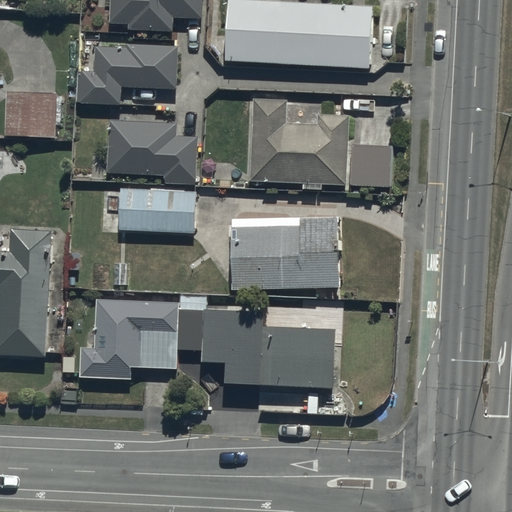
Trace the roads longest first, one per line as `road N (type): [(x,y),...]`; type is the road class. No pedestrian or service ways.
road 1 (secondary): [(452,488),(478,0)]
road 2 (tertiary): [(0,467),(452,488)]
